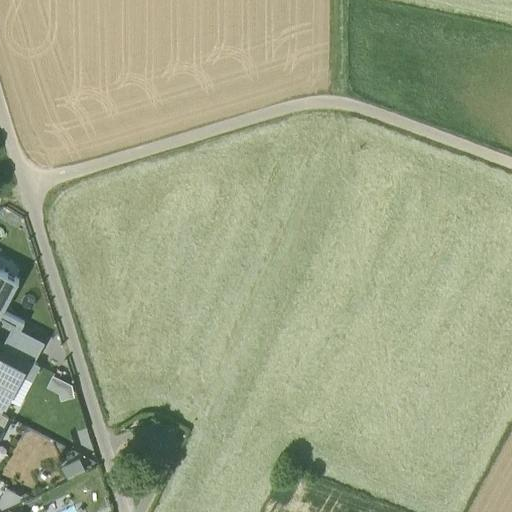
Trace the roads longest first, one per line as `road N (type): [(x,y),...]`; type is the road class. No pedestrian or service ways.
road 1 (unclassified): [(511,163),(332,100),(25,187)]
road 2 (track): [(25,187),(121,511)]
